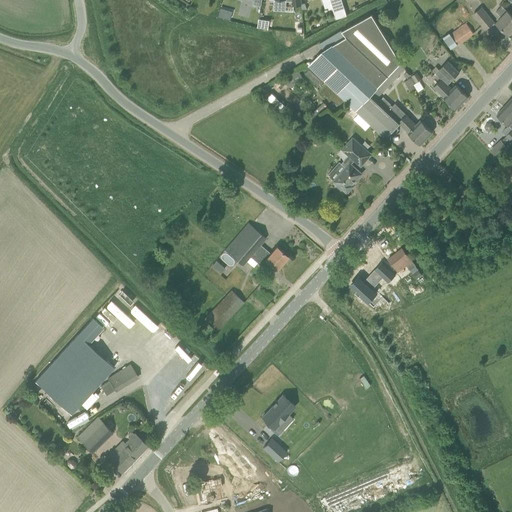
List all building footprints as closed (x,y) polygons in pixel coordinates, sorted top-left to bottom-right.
[(329,0),(332,8),(334,11),(344,8),(341,0),(329,0)] [(496,22),(501,27),(508,34),(511,29),(511,15),(501,5),(496,11),(502,17),(496,22)] [(484,28),(492,21),(480,7),(472,14),(484,28)] [(220,8),(218,17),(229,20),(232,11),(220,8)] [(321,51),(308,64),(329,85),(343,98),(347,101),(358,112),(385,138),(386,137),(385,136),(392,129),(395,132),(399,129),(395,126),(398,123),(399,124),(399,123),(408,132),(420,144),(433,132),(426,125),(420,119),(416,123),(406,114),(395,103),(393,105),(383,96),(378,102),(376,100),(405,69),(399,63),(401,62),(372,14),(357,22),(342,30),(342,29),(319,43),(320,44),(323,50),(321,51)] [(453,32),(450,34),(458,44),(473,33),(466,23),(453,32)] [(436,60),(442,55),(437,49),(431,54),(436,60)] [(441,79),(433,87),(448,102),(456,109),(468,96),(456,84),(452,88),(448,84),(459,72),(452,65),(447,61),(435,73),(440,78),(441,79)] [(302,79),(298,71),(283,79),(288,87),(302,79)] [(417,72),(411,76),(411,77),(415,83),(421,79),(417,72)] [(409,78),(404,81),(409,90),(414,87),(415,87),(413,84),(415,83),(411,77),(409,78)] [(511,97),(503,107),(511,115),(511,97)] [(511,115),(503,107),(497,114),(511,128),(511,129),(506,136),(511,140),(511,115)] [(371,154),(364,147),(352,136),(341,149),(348,155),(341,163),(339,161),(327,175),(336,183),(335,184),(341,190),(343,188),(347,192),(353,185),(352,184),(361,173),(351,164),(354,160),(361,166),(371,154)] [(491,150),(498,158),(501,155),(503,153),(508,148),(501,140),(491,150)] [(511,170),(511,161),(506,156),(504,159),(495,169),(505,178),(511,170)] [(248,222),(241,230),(224,250),(242,265),(250,255),(261,265),(265,260),(277,270),(288,257),(276,247),(270,253),(260,245),(266,238),(248,222)] [(388,259),(394,267),(397,271),(406,265),(410,270),(416,265),(402,248),(388,259)] [(418,268),(412,273),(416,278),(422,273),(418,268)] [(357,280),(347,290),(355,297),(360,302),(364,307),(374,297),(370,293),(380,283),(386,288),(394,281),(392,279),(388,275),(382,269),(365,287),(357,280)] [(204,319),(209,324),(216,331),(244,302),(231,290),(204,319)] [(87,342),(99,328),(101,326),(92,318),(34,380),(71,414),(114,367),(87,342)] [(130,365),(108,379),(110,381),(101,386),(106,395),(115,390),(116,391),(138,377),(130,365)] [(282,395),(262,417),(272,426),(270,428),(278,435),(283,430),(277,425),(288,414),(295,406),(282,395)] [(77,437),(93,453),(113,433),(97,417),(77,437)] [(121,472),(147,446),(140,439),(135,434),(132,432),(131,432),(127,435),(128,436),(130,439),(121,448),(122,449),(110,461),(114,465),(121,472)] [(271,438),(263,447),(277,461),(286,451),(271,438)] [(234,448),(225,458),(240,471),(249,462),(234,448)] [(204,492),(197,495),(202,510),(221,503),(216,488),(214,489),(213,486),(225,472),(217,465),(201,483),(204,492)] [(288,473),(279,478),(287,495),(296,490),(288,473)]
